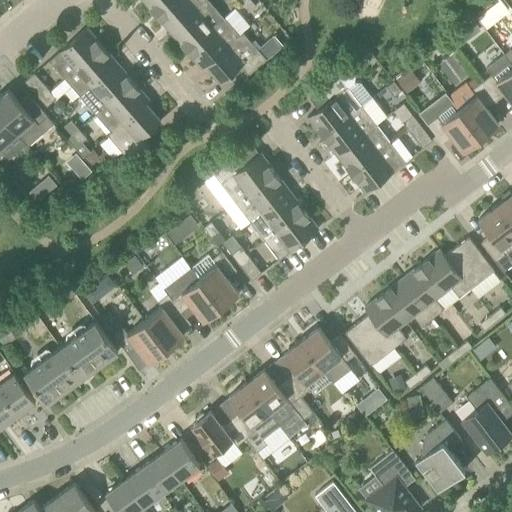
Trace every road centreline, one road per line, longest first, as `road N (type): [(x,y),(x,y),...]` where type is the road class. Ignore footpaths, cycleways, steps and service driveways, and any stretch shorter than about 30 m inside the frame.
road 1 (residential): [(0,485),(135,415),(362,241)]
road 2 (residential): [(362,241),(511,150)]
road 3 (residential): [(362,241),(279,127)]
